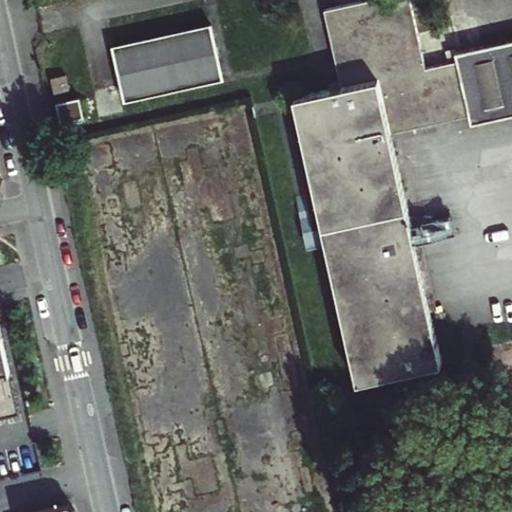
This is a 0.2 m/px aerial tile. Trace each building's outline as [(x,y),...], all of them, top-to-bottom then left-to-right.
[(447,367),(393,130),(386,96),(428,86),(436,120),(469,113),(471,121),(511,111),(511,38),(455,51),(457,58),(424,66),(409,0),(361,0),(326,8),(342,84),(293,95),(359,387),(447,367)] [(212,23),(113,44),(124,99),(223,78),(212,23)] [(63,74),(49,77),(53,92),(66,89),(63,74)] [(100,114),(119,110),(114,86),(94,91),(100,114)] [(386,96),(393,130),(436,120),(428,86),(386,96)] [(79,96),(54,101),(59,121),(83,115),(79,96)] [(0,419),(16,415),(0,345),(0,419)]
